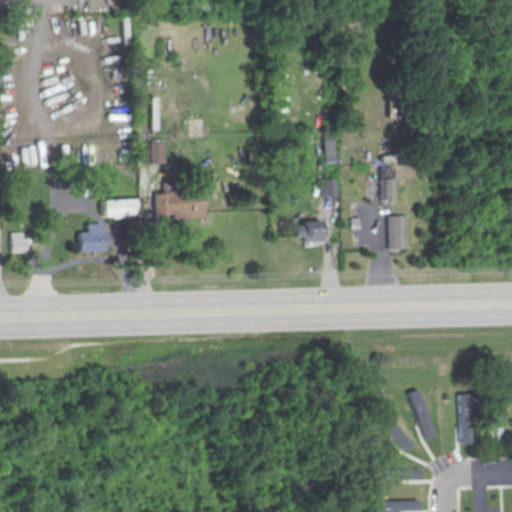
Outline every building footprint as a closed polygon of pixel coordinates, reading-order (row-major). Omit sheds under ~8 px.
[(322,158),(333,158),(333,132),(322,132),(322,158)] [(162,163),(162,141),(145,142),(145,163),(162,163)] [(378,168),(392,168),(392,200),(378,200),(378,168)] [(320,180),(335,179),(336,196),(321,197),(320,180)] [(151,194),(161,193),(160,183),(172,183),(173,193),(187,192),(188,193),(201,193),(202,219),(170,220),(170,214),(152,215),(151,194)] [(130,199),(99,199),(99,217),(130,217),(130,199)] [(385,216),(403,216),(404,249),(386,249),(385,216)] [(302,222),(320,221),(321,242),(303,242),(302,222)] [(83,231),(75,231),(75,248),(99,248),(99,223),(83,223),(83,231)] [(8,233),(8,254),(24,253),(24,239),(20,239),(20,232),(8,233)] [(500,442),(500,397),(486,397),(486,442),(500,442)] [(459,443),(469,443),(469,399),(459,399),(459,443)] [(380,477),(415,477),(415,467),(380,467),(380,477)] [(415,511),(415,499),(376,499),(376,511),(415,511)]
